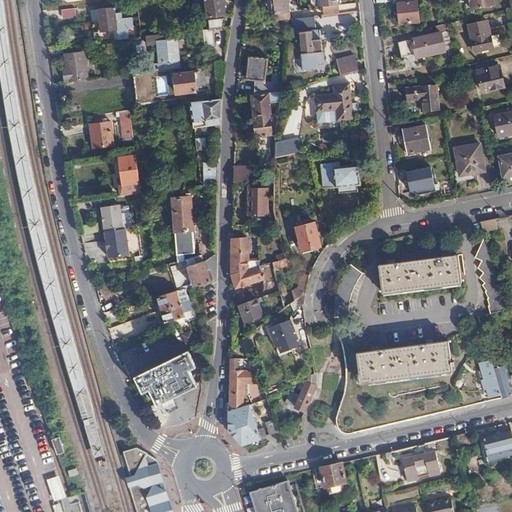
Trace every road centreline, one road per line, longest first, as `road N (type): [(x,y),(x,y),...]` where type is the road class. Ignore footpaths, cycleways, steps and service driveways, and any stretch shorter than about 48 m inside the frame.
road 1 (residential): [(33,0),(80,271),(144,433)]
road 2 (tertiary): [(243,0),(229,84),(222,323),(208,447)]
road 3 (residential): [(253,464),(511,406)]
road 4 (residential): [(369,0),(394,224)]
road 5 (residential): [(319,312),(322,286),(342,252),(394,224)]
road 6 (residential): [(394,224),(511,201)]
